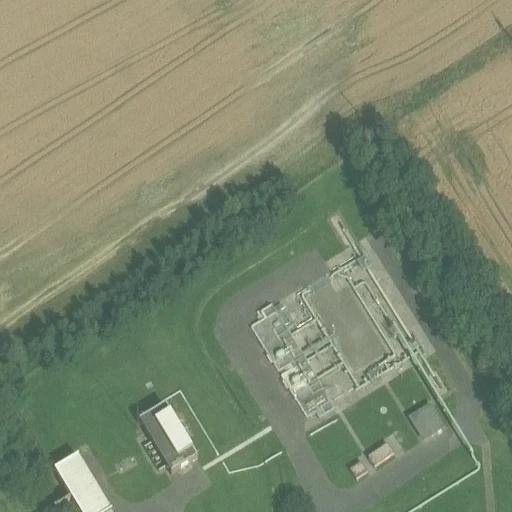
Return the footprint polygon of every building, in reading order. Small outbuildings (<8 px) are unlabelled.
[(269,321),(255,329),(309,420),(361,389),(328,333),(304,347),(279,305),(264,314),(269,321)] [(430,409),(411,421),(424,442),(443,431),(430,409)] [(199,466),(167,413),(141,429),(173,482),(199,466)] [(387,447),(368,460),(374,470),(394,456),(387,447)] [(108,511),(80,461),(55,475),(76,511),(108,511)] [(361,465),(350,473),(356,482),(368,474),(361,465)]
